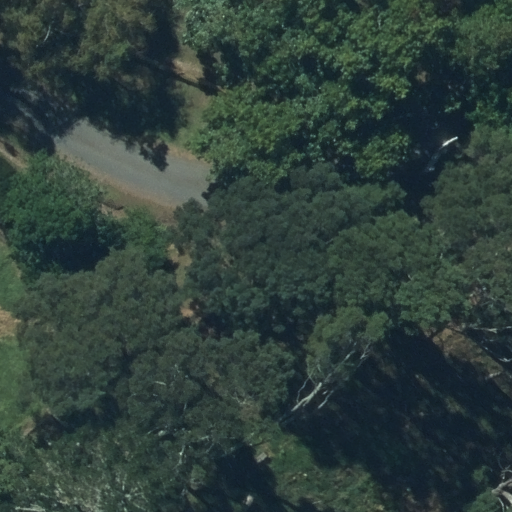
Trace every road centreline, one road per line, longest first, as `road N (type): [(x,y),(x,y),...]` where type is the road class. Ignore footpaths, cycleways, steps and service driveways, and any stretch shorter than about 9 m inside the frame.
road 1 (unknown): [(0,80),(70,139),(247,191),(345,195)]
road 2 (unknown): [(345,195),(511,77)]
road 3 (unknown): [(345,195),(511,217)]
